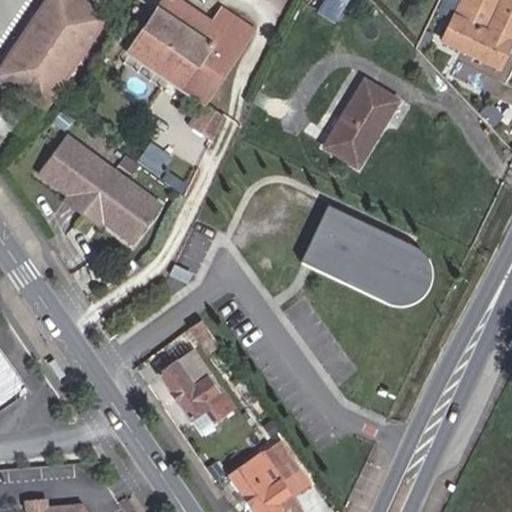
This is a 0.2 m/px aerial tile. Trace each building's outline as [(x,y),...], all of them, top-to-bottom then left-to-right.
[(49,0),(0,71),(0,78),(44,109),(107,20),(87,6),(78,0),(49,0)] [(213,25),(176,0),(165,0),(157,12),(209,47),(181,87),(200,100),(205,104),(243,46),(213,25)] [(511,0),(462,0),(442,42),(500,70),(511,44),(511,0)] [(223,10),(213,25),(243,46),(253,31),(223,10)] [(209,47),(157,12),(131,52),(181,87),(209,47)] [(365,82),(324,148),(359,169),(399,102),(365,82)] [(211,143),(224,117),(205,104),(200,100),(184,124),(211,143)] [(160,207),(69,137),(40,175),(69,197),(74,201),(71,205),(94,223),(98,219),(103,223),(131,245),(160,207)] [(153,144),(144,158),(163,169),(171,154),(153,144)] [(326,205),(300,261),(415,313),(441,257),(326,205)] [(371,355),(381,334),(334,310),(298,381),(349,408),(370,368),(365,366),(371,355)] [(207,356),(221,346),(202,320),(189,330),(207,356)] [(177,359),(168,345),(148,359),(191,420),(205,410),(213,421),(233,408),(220,388),(216,391),(205,376),(193,385),(188,377),(200,369),(187,352),(177,359)] [(0,410),(30,389),(0,346),(0,410)] [(376,358),(371,355),(365,366),(370,368),(376,358)] [(193,385),(205,376),(200,369),(188,377),(193,385)] [(206,411),(192,420),(201,433),(215,424),(206,411)] [(262,458),(280,483),(286,478),(269,454),(262,458)] [(262,458),(260,455),(229,477),(253,511),(301,511),(280,483),(262,458)] [(82,511),(81,509),(66,510),(65,511),(45,511),(45,503),(27,504),(27,511),(82,511)]
